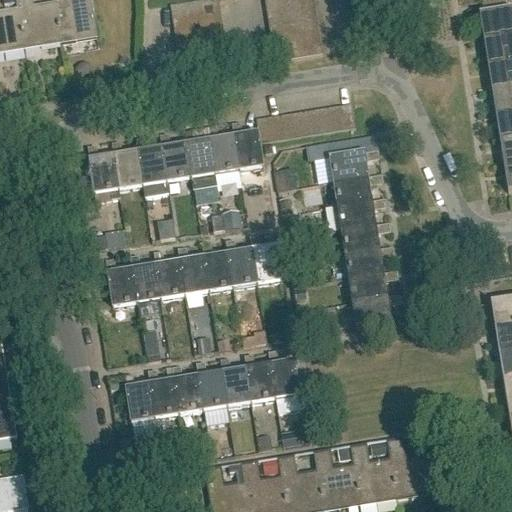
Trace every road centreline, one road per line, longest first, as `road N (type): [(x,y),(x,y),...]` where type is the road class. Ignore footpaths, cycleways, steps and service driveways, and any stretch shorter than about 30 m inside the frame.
road 1 (residential): [(0,214),(61,131),(90,114),(361,72),(391,75),(408,90),(463,221),(476,231),(511,231)]
road 2 (unclassified): [(98,511),(71,341),(55,309),(0,252)]
